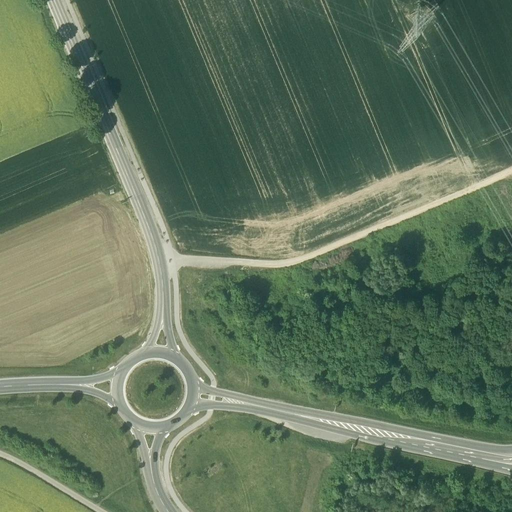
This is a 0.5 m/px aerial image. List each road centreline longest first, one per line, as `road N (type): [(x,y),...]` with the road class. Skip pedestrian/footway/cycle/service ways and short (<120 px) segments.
road 1 (tertiary): [(58,0),(153,230),(162,278),(159,352)]
road 2 (track): [(159,262),(319,259),(511,177)]
road 3 (secondary): [(192,393),(478,454)]
